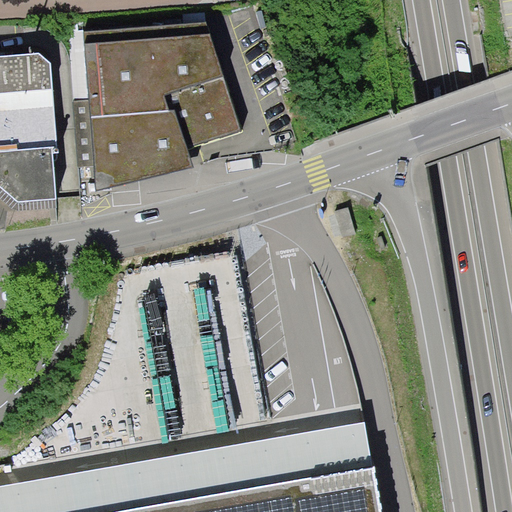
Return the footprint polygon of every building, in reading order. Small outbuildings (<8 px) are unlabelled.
[(206,22),(84,32),(89,98),(74,100),(78,166),(94,164),(97,190),(192,166),(188,148),(241,131),(206,22)] [(39,53),(0,55),(0,185),(18,201),(56,199),(53,153),(58,153),(51,63),(39,53)] [(57,207),(56,199),(18,201),(0,185),(0,197),(13,209),(18,210),(57,207)] [(0,486),(0,511),(102,511),(372,467),(364,426),(0,486)] [(379,511),(372,467),(102,511),(379,511)]
